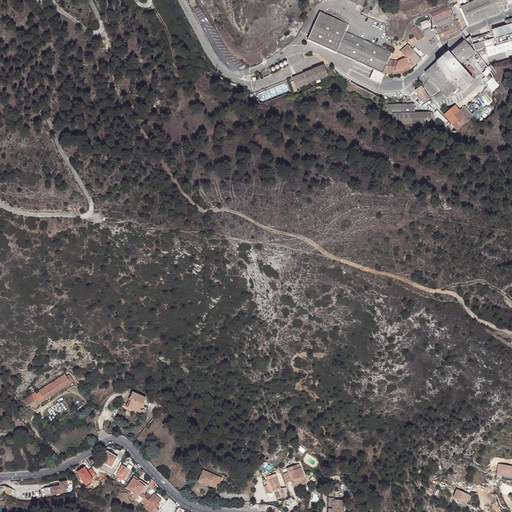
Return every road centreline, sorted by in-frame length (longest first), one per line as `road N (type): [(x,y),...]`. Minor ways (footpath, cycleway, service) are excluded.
road 1 (track): [(511,332),(476,319),(453,293),(329,256),(304,237),(229,210),(196,207),(119,96),(101,27)]
road 2 (unclassified): [(0,478),(59,469),(118,440),(178,499),(229,511)]
road 3 (unclassified): [(511,14),(466,33),(394,87),(377,86),(324,54)]
road 4 (unclassified): [(294,50),(323,5),(343,7),(382,37)]
